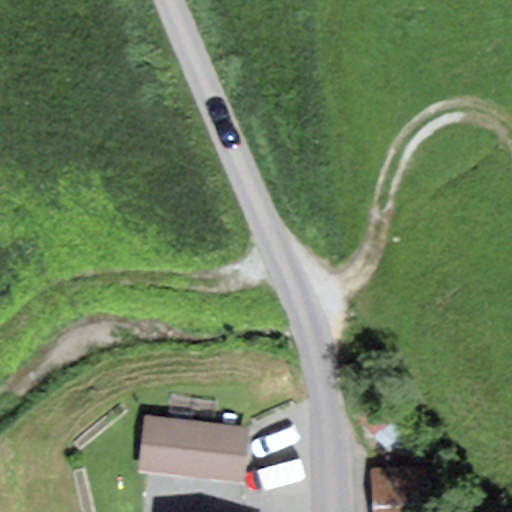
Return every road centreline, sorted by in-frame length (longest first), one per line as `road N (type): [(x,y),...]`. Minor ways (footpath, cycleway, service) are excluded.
road 1 (unclassified): [(336,511),(335,414),(162,0)]
road 2 (track): [(291,309),(360,272),(387,181),(413,129),(465,110),(491,117),(511,136)]
